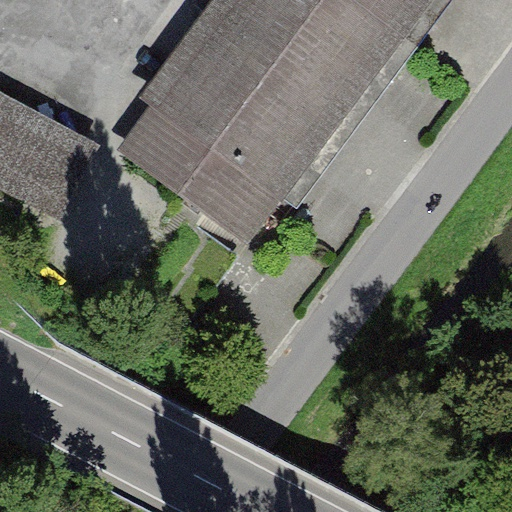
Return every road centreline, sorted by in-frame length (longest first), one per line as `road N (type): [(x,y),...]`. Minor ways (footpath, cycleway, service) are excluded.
road 1 (unclassified): [(193,511),(511,112)]
road 2 (primary): [(251,511),(0,378)]
